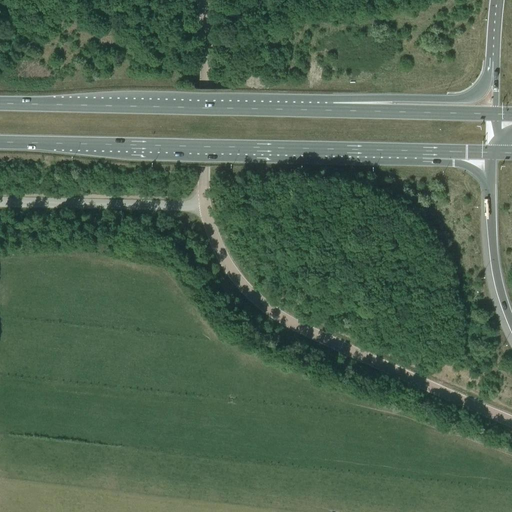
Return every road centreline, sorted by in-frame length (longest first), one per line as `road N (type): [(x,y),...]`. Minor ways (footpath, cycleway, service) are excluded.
road 1 (primary): [(0,142),(492,153)]
road 2 (unclassified): [(511,421),(279,316),(225,261),(205,206)]
road 3 (primary): [(331,110),(0,103)]
road 4 (motorway): [(494,27),(483,85),(471,96),(331,110)]
road 5 (unclassified): [(205,206),(202,0)]
road 6 (unclassified): [(205,206),(0,202)]
road 7 (motorway): [(492,153),(496,275),(511,323)]
road 8 (primary): [(495,114),(331,110)]
